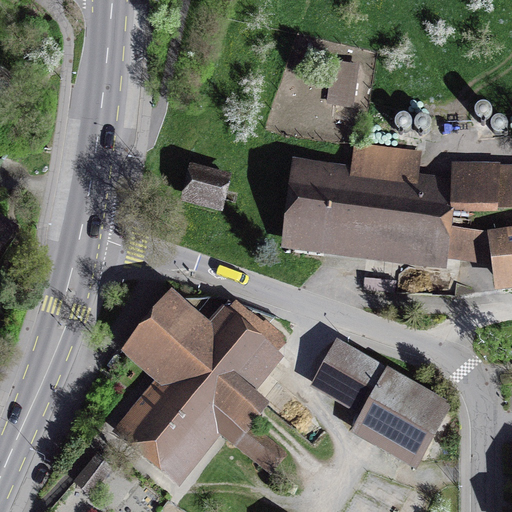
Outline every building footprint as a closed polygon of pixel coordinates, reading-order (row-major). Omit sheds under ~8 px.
[(357,67),(335,64),(329,103),(351,106),(357,67)] [(487,261),(491,234),(442,228),(445,208),(453,207),(453,180),(445,178),(442,195),(415,191),(420,155),(356,147),(351,184),(303,177),(295,237),(384,249),(383,260),(399,262),(401,251),(466,259),(467,258),(487,261)] [(453,170),(453,180),(453,207),(511,207),(511,172),(499,172),(499,170),(453,170)] [(222,183),(197,176),(191,197),(217,204),(222,183)] [(0,244),(10,230),(0,223),(0,244)] [(511,282),(511,237),(496,239),(501,284),(511,282)] [(209,333),(170,302),(130,352),(169,383),(128,434),(174,471),(213,423),(270,468),(283,452),(246,423),(262,403),(242,387),(268,354),(222,317),(209,333)] [(368,414),(358,432),(415,463),(445,408),(340,350),(320,387),(368,414)] [(95,459),(78,481),(90,490),(107,468),(95,459)]
